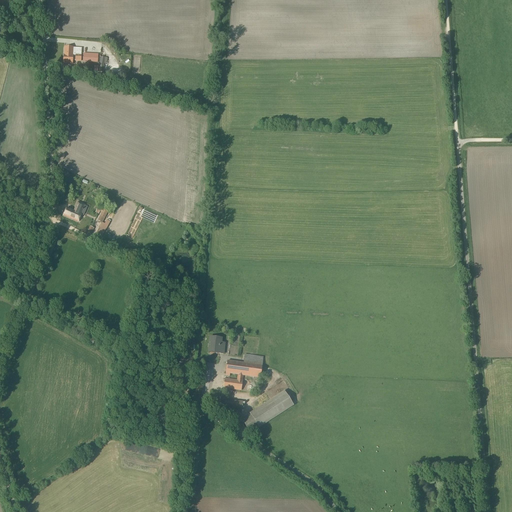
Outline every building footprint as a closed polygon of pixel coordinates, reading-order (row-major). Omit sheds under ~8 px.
[(64,55),(63,64),(72,64),(72,61),(73,56),(72,56),(73,52),(73,48),(64,48),(64,55)] [(73,56),(72,61),(75,61),(75,62),(81,62),(81,53),(73,52),(72,56),(73,56)] [(83,207),(77,204),(74,209),(67,205),(63,212),(76,220),(83,207)] [(102,223),(108,212),(98,207),(95,213),(98,215),(99,212),(101,213),(97,221),(101,223),(94,237),(99,241),(108,226),(102,223)] [(210,338),(209,353),(209,351),(219,352),(219,354),(223,354),(224,345),(222,345),(222,343),(221,343),(222,339),(210,338)] [(261,378),(263,358),(244,355),(244,364),(228,361),(224,388),(242,391),(244,376),(261,378)] [(284,392),(242,419),(249,430),(291,403),(284,392)] [(241,412),(243,402),(224,400),(224,402),(215,401),(215,406),(224,407),(223,411),(241,412)]
